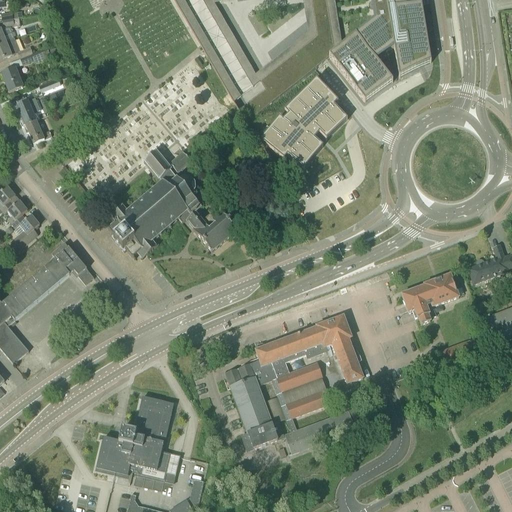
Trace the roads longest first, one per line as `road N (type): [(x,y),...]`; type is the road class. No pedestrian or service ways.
road 1 (secondary): [(157,351),(440,216)]
road 2 (secondary): [(404,189),(399,213),(376,229),(145,327)]
road 3 (residential): [(145,327),(11,165)]
road 4 (secondary): [(0,460),(73,401),(157,351)]
road 5 (secondary): [(145,327),(0,422)]
